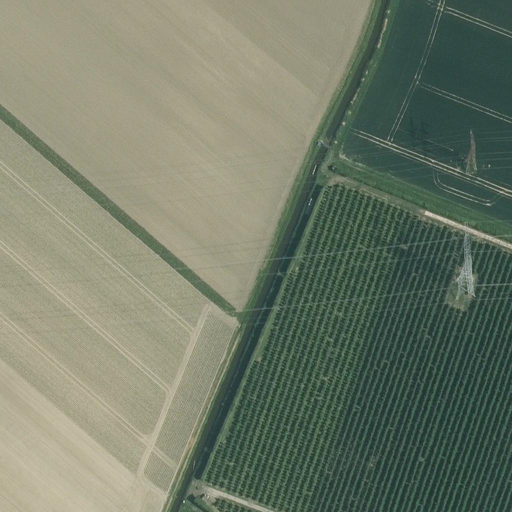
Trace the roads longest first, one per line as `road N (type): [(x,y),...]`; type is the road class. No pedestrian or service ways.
road 1 (track): [(396,0),(187,506)]
road 2 (track): [(323,171),(511,247)]
road 3 (track): [(372,0),(315,135)]
